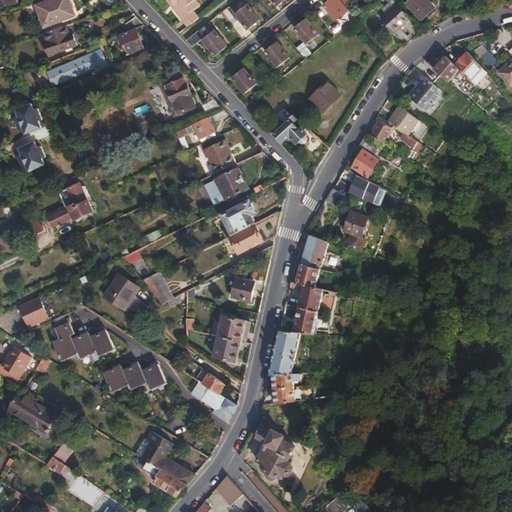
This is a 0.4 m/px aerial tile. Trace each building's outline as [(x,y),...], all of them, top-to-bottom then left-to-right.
[(69,0),(53,0),(40,5),(47,26),(75,15),(69,0)] [(122,0),(121,0),(100,0),(110,10),(122,0)] [(166,0),(187,28),(202,20),(195,12),(203,6),(198,0),(166,0)] [(342,0),(331,0),(326,4),(339,20),(351,10),(342,0)] [(395,33),(412,18),(396,0),(379,16),(395,33)] [(429,0),(409,0),(407,2),(423,19),(436,7),(429,0)] [(249,4),(237,14),(249,29),(261,19),(249,4)] [(126,24),(130,32),(138,29),(146,26),(138,17),(126,24)] [(308,19),(296,28),(309,44),(321,34),(308,19)] [(413,21),(394,34),(403,47),(423,33),(413,21)] [(48,43),(44,44),(47,55),(77,44),(74,34),(70,35),(67,25),(45,33),(48,43)] [(130,32),(120,36),(128,57),(146,50),(138,29),(130,32)] [(200,31),(187,41),(194,47),(203,40),(217,55),(228,46),(215,31),(206,38),(200,31)] [(279,42),(267,52),(280,67),(292,58),(279,42)] [(102,51),(48,73),(53,86),(108,64),(102,51)] [(469,52),(456,65),(461,69),(460,70),(472,80),(484,67),(469,52)] [(447,56),(436,70),(449,82),(460,70),(461,69),(456,65),(447,56)] [(511,62),(502,72),(511,83),(511,62)] [(246,69),(234,78),(246,94),(258,84),(246,69)] [(444,92),(417,70),(410,79),(419,86),(410,97),(427,110),(444,92)] [(162,84),(176,117),(197,108),(186,80),(183,81),(180,71),(169,75),(171,80),(162,84)] [(329,82),(312,98),(324,111),(341,95),(329,82)] [(216,100),(203,105),(207,117),(225,110),(216,100)] [(27,104),(10,111),(18,129),(24,133),(24,134),(40,127),(38,120),(41,119),(37,108),(33,110),(30,103),(27,104)] [(391,122),(407,132),(412,135),(421,121),(401,107),(391,122)] [(295,115),(275,134),(284,143),(292,136),(300,144),(310,134),(302,126),(301,128),(294,122),(299,118),(295,115)] [(209,118),(195,124),(202,141),(216,135),(209,118)] [(381,121),(372,135),(385,143),(394,128),(381,121)] [(187,128),(178,132),(181,138),(189,134),(187,128)] [(58,130),(47,135),(58,158),(69,154),(58,130)] [(412,135),(407,132),(404,135),(405,140),(416,147),(420,142),(412,135)] [(365,139),(360,147),(365,150),(355,168),(370,177),(380,160),(376,156),(380,149),(365,139)] [(227,140),(204,150),(207,158),(210,157),(217,173),(235,165),(231,154),(233,153),(227,140)] [(24,173),(44,165),(41,158),(45,157),(40,146),(37,148),(34,141),(18,148),(18,149),(16,156),(24,173)] [(312,152),(307,159),(318,169),(322,162),(312,152)] [(239,168),(217,179),(228,200),(249,189),(239,168)] [(343,202),(347,196),(334,189),(331,195),(343,202)] [(61,210),(50,215),(55,225),(75,216),(76,219),(94,211),(86,193),(74,198),(75,201),(60,208),(61,210)] [(343,202),(331,195),(326,202),(339,209),(343,202)] [(224,215),(234,234),(255,223),(251,214),(257,211),(252,201),(224,215)] [(370,217),(353,211),(347,230),(364,236),(370,217)] [(43,218),(32,223),(35,233),(47,229),(43,218)] [(234,234),(232,235),(242,254),(265,241),(255,223),(234,234)] [(298,264),(303,264),(322,268),(331,241),(312,236),(305,259),(300,258),(298,264)] [(303,264),(297,283),(306,285),(306,284),(316,286),(321,271),(328,273),(329,270),(322,268),(303,264)] [(146,278),(160,306),(174,298),(160,271),(146,278)] [(120,275),(106,295),(125,308),(139,288),(120,275)] [(238,280),(234,299),(253,304),(258,285),(238,280)] [(297,283),(292,282),(291,287),(305,289),(301,307),(320,311),(323,298),(337,302),(339,291),(326,289),(325,288),(316,286),(306,284),(306,285),(297,283)] [(41,296),(21,304),(31,328),(51,320),(41,296)] [(343,303),(337,302),(334,314),(340,315),(343,303)] [(301,307),(295,332),(302,333),(315,334),(320,311),(301,307)] [(226,317),(222,337),(247,343),(252,323),(226,317)] [(90,335),(95,346),(98,351),(106,347),(114,344),(106,328),(90,335)] [(88,330),(72,337),(77,348),(79,353),(87,350),(95,346),(90,335),(88,330)] [(270,375),(275,375),(293,373),(302,333),(295,332),(280,331),(276,351),(270,375)] [(69,332),(53,339),(60,355),(68,352),(77,348),(72,337),(69,332)] [(247,343),(222,337),(217,357),(240,362),(242,350),(246,351),(247,343)] [(34,357),(15,345),(3,365),(22,377),(34,357)] [(45,355),(38,367),(46,372),(53,360),(45,355)] [(209,385),(220,392),(226,384),(188,359),(182,368),(209,385)] [(161,361),(145,368),(150,379),(153,384),(161,381),(168,377),(161,361)] [(142,363),(127,370),(132,381),(134,387),(143,383),(150,379),(145,368),(142,363)] [(125,365),(107,372),(114,389),(123,385),(132,381),(127,370),(125,365)] [(275,375),(276,389),(294,386),(293,381),(302,380),(301,372),(293,373),(275,375)] [(31,380),(27,387),(35,392),(39,385),(31,380)] [(220,392),(209,385),(202,397),(217,407),(216,409),(218,414),(230,421),(235,413),(238,404),(220,392)] [(294,386),(276,389),(276,404),(295,401),(294,386)] [(21,392),(10,409),(48,433),(59,416),(21,392)] [(275,432),(264,427),(259,437),(269,443),(259,461),(269,466),(266,471),(269,473),(269,475),(269,477),(270,478),(272,479),(274,480),(276,480),(278,477),(280,478),(283,474),(285,475),(290,474),(294,467),(292,462),(290,461),(297,447),(283,439),(284,435),(276,431),(275,432)] [(151,460),(163,467),(169,457),(167,456),(175,444),(153,431),(148,438),(152,440),(143,455),(151,460)] [(198,438),(194,445),(199,448),(203,441),(198,438)] [(66,443),(56,456),(64,462),(74,449),(66,443)] [(56,456),(50,462),(66,472),(71,467),(64,462),(56,456)] [(172,459),(166,469),(189,482),(196,474),(172,459)] [(177,495),(189,482),(166,469),(163,467),(151,460),(145,470),(159,478),(156,482),(177,495)] [(229,476),(218,488),(234,505),(246,495),(229,476)] [(18,489),(12,496),(19,502),(26,493),(18,489)] [(260,511),(261,511),(247,496),(241,501),(250,511),(260,511)] [(206,502),(197,511),(207,511),(211,508),(206,502)]
